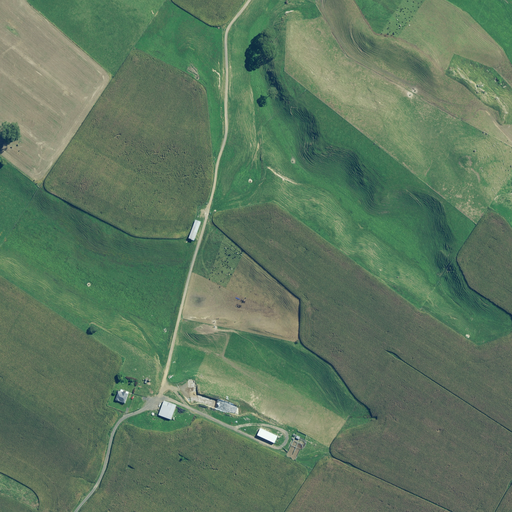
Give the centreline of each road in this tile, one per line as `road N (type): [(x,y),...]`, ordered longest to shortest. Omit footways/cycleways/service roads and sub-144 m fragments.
road 1 (track): [(75,511),(99,482),(118,422),(165,398),(290,453),(323,455),(446,511)]
road 2 (track): [(153,403),(226,133),(226,36),(250,0)]
